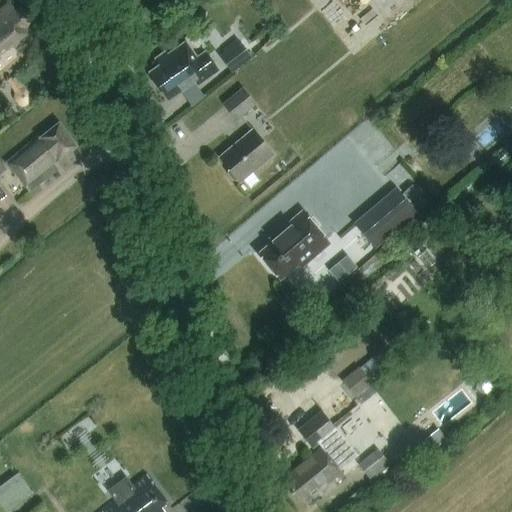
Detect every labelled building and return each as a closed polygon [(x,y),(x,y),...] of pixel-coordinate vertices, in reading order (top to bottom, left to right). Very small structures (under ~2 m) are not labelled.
[(13,54),(21,48),(21,49),(34,39),(25,28),(33,23),(21,8),(15,12),(9,5),(0,12),(0,68),(15,56),(13,54)] [(231,72),(259,51),(255,46),(245,53),(237,42),(218,56),(231,72)] [(196,60),(185,44),(167,57),(164,53),(155,60),(160,67),(148,75),(157,89),(159,87),(168,101),(195,82),(197,85),(217,71),(205,53),(196,60)] [(234,121),(254,104),(241,89),(221,106),(234,121)] [(76,147),(59,124),(40,139),(38,137),(6,163),(30,192),(57,171),(53,166),(76,147)] [(236,182),(237,181),(239,183),(273,155),(252,131),(219,159),(229,171),(228,172),(228,175),(233,182),(236,182)] [(393,190),(354,225),(375,249),(414,214),(393,190)] [(329,245),(302,211),(266,240),(270,245),(258,255),(279,281),(298,266),(300,269),(329,245)] [(342,381),(355,397),(371,384),(359,368),(342,381)] [(291,482),(285,487),(297,501),(303,497),(306,501),(333,480),(335,484),(344,477),(340,471),(358,457),(337,431),(321,412),(297,431),(313,451),(319,446),(322,448),(287,476),(291,482)] [(375,450),(357,465),(373,485),(392,470),(375,450)] [(32,494),(17,474),(8,481),(23,501),(32,494)] [(146,477),(132,488),(124,478),(106,492),(114,503),(101,511),(163,511),(160,507),(166,503),(146,477)]
